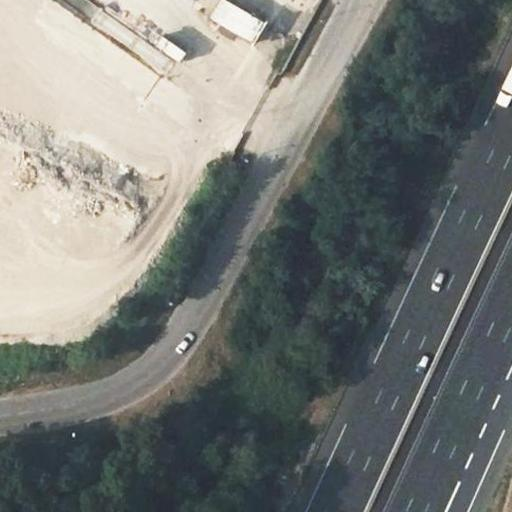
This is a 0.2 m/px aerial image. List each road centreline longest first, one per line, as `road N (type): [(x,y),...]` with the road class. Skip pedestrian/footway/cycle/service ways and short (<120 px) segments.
road 1 (unclassified): [(366,0),(175,347),(145,377),(100,399),(0,416)]
road 2 (motorway): [(511,131),(335,511)]
road 3 (motorway): [(416,511),(474,386)]
road 4 (motorway): [(439,511),(474,386)]
